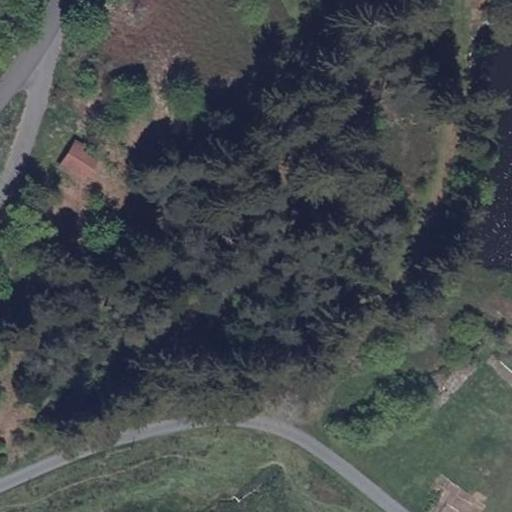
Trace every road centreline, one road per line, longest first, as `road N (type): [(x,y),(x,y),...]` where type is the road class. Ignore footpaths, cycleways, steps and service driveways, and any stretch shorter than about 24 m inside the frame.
road 1 (track): [(298,439),(324,367),(428,222),(460,0)]
road 2 (residential): [(0,488),(123,438),(257,421),(313,446),(391,511)]
road 3 (residential): [(39,54),(49,73),(0,199)]
